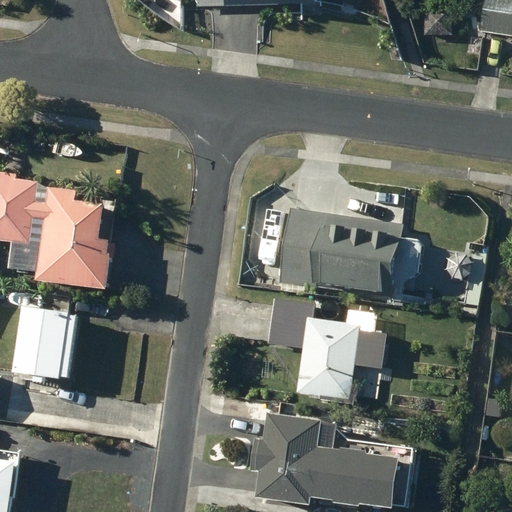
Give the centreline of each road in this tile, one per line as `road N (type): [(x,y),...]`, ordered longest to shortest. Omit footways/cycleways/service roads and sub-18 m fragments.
road 1 (residential): [(226,96),(173,511)]
road 2 (residential): [(226,96),(511,140)]
